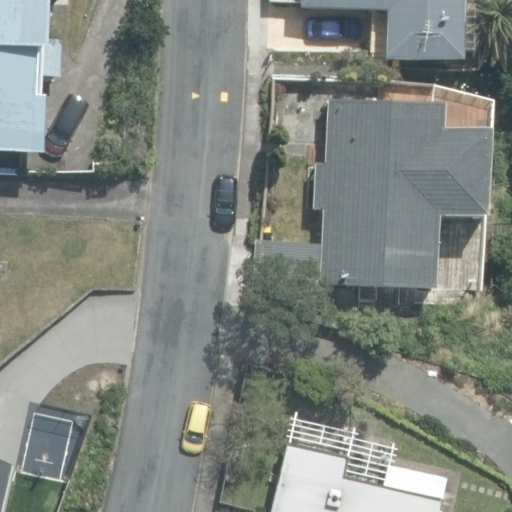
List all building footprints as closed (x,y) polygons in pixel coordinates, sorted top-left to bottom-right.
[(0,0),(0,153),(42,155),(46,77),(60,78),(61,41),(45,41),(46,0),(0,0)] [(383,60),(460,63),(460,54),(471,55),(472,0),(299,0),(299,9),(385,12),(383,60)] [(253,294),(318,297),(319,285),(434,289),(436,218),(484,220),(487,135),(442,133),(443,105),(329,100),(326,164),(315,163),(313,212),(321,212),(320,244),(255,241),(253,294)] [(437,511),(445,479),(388,467),(384,485),(346,477),(350,457),(288,443),(272,511),(437,511)] [(0,511),(1,511),(12,468),(0,464),(0,511)]
